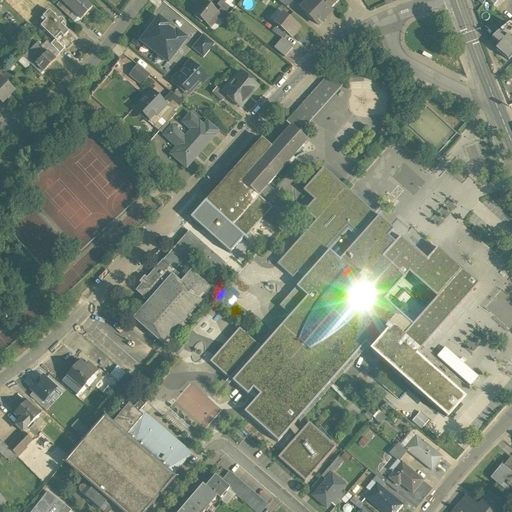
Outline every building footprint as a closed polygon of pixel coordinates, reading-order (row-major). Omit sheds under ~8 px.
[(65,0),(63,3),(62,3),(73,13),(81,20),(93,8),(84,0),(65,0)] [(294,0),(279,0),(278,2),(287,8),(294,0)] [(309,0),(301,9),(307,15),(307,16),(311,20),(311,19),(317,26),(332,11),(330,9),(320,0),(309,0)] [(339,0),(320,0),(330,9),(339,0)] [(63,3),(61,1),(56,5),(68,17),(73,13),(62,3),(63,3)] [(217,13),(203,1),(199,7),(198,6),(192,13),(211,28),(221,16),(217,13)] [(231,7),(225,3),(222,1),(218,6),(221,8),(226,12),(231,7)] [(226,12),(221,8),(217,13),(221,16),(229,23),(233,18),(226,12)] [(58,19),(49,11),(43,17),(47,21),(41,26),(55,39),(56,41),(56,40),(62,35),(64,37),(68,31),(62,25),(64,23),(63,22),(64,21),(63,20),(63,19),(62,18),(61,18),(60,18),(59,19),(58,19)] [(301,27),(283,13),(274,24),(288,35),(292,38),(301,27)] [(141,42),(154,52),(172,28),(159,18),(146,35),(141,42)] [(511,26),(509,24),(492,38),(506,50),(502,55),(509,61),(511,57),(511,26)] [(288,35),(277,27),(272,33),(282,40),(284,41),(288,35)] [(154,52),(168,63),(186,39),(172,28),(154,52)] [(131,43),(137,47),(141,42),(146,35),(140,31),(131,43)] [(202,35),(192,48),(203,58),(214,45),(202,35)] [(64,47),(56,40),(56,41),(55,39),(50,44),(51,45),(59,53),(64,47)] [(284,41),(282,40),(275,48),(286,57),(293,48),(284,41)] [(37,42),(23,57),(40,74),(54,59),(46,51),(37,42)] [(59,53),(51,45),(46,51),(54,59),(59,54),(59,53)] [(190,61),(173,79),(180,86),(189,95),(206,77),(190,61)] [(149,76),(138,66),(129,76),(141,86),(149,76)] [(240,72),(223,93),(226,96),(240,108),(247,99),(246,98),(256,86),(240,72)] [(330,74),(291,117),(304,129),(343,85),(330,74)] [(1,77),(0,77),(0,100),(2,103),(14,90),(1,77)] [(189,95),(180,86),(173,94),(183,102),(189,95)] [(223,93),(216,88),(212,93),(222,102),(226,96),(223,93)] [(153,92),(147,99),(145,97),(135,107),(149,121),(165,104),(166,104),(165,103),(153,92)] [(183,102),(173,94),(169,98),(179,107),(183,102)] [(179,107),(169,98),(165,103),(166,104),(165,104),(174,112),(179,107)] [(165,104),(149,121),(152,124),(151,125),(159,132),(167,123),(168,123),(176,114),(174,112),(165,104)] [(204,126),(190,115),(183,122),(192,130),(185,138),(199,151),(214,135),(204,126)] [(304,129),(291,117),(286,123),(291,127),(299,134),(304,129)] [(218,130),(208,121),(204,126),(214,135),(218,130)] [(167,123),(159,132),(164,136),(172,127),(168,123),(167,123)] [(164,136),(170,141),(178,131),(172,127),(164,136)] [(261,139),(190,220),(230,255),(244,239),(247,241),(248,240),(244,237),(269,210),(269,209),(269,207),(268,207),(258,196),(307,141),(299,134),(291,127),(272,149),(261,139)] [(185,138),(178,131),(170,141),(178,148),(172,155),(186,168),(200,152),(199,151),(185,138)] [(395,244),(387,238),(393,231),(378,217),(323,168),(303,191),(313,201),(304,212),(315,222),(276,265),(292,279),(297,274),(303,280),(295,288),(279,307),(290,316),(261,349),(239,329),(209,363),(231,382),(247,396),(252,390),(256,393),(259,396),(244,413),(277,443),(289,430),(295,438),(278,458),(304,482),(336,447),(308,423),(299,433),(293,425),(365,344),(373,351),(372,352),(447,417),(462,400),(413,357),(418,352),(478,284),(437,248),(426,260),(400,238),(395,244)] [(142,208),(151,214),(159,202),(150,196),(142,208)] [(189,231),(147,279),(144,277),(140,282),(142,284),(136,291),(149,302),(172,276),(171,275),(190,253),(216,275),(217,276),(226,265),(225,264),(226,264),(201,242),(189,231)] [(190,272),(184,280),(175,273),(172,277),(199,300),(209,289),(190,272)] [(149,302),(134,319),(163,345),(201,302),(199,300),(172,277),(172,276),(149,302)] [(78,360),(70,369),(72,370),(62,382),(77,394),(98,370),(89,363),(86,367),(78,360)] [(126,374),(117,366),(110,375),(119,382),(126,374)] [(34,391),(44,401),(56,389),(43,377),(31,389),(34,391)] [(44,401),(34,391),(30,395),(43,408),(47,404),(44,401)] [(136,406),(125,397),(105,420),(105,419),(105,418),(104,419),(103,418),(103,419),(104,420),(98,426),(97,426),(96,426),(97,427),(92,434),(91,433),(90,434),(91,434),(86,441),(85,440),(84,441),(85,441),(79,448),(78,447),(78,448),(79,449),(73,455),(72,455),(73,456),(67,463),(66,462),(67,463),(66,464),(67,464),(74,470),(73,470),(74,471),(75,470),(82,476),(81,477),(82,477),(90,483),(89,484),(90,483),(93,486),(90,490),(85,486),(83,485),(82,485),(80,486),(79,488),(79,489),(79,491),(80,492),(102,511),(110,511),(111,511),(111,509),(110,507),(105,503),(108,499),(112,502),(111,503),(112,504),(113,503),(120,509),(119,509),(120,510),(120,509),(123,511),(143,511),(148,508),(149,508),(148,507),(154,500),(155,501),(155,500),(154,500),(160,493),(161,494),(162,493),(161,492),(166,486),(167,487),(168,486),(167,485),(172,479),(173,479),(174,479),(173,478),(174,477),(173,476),(173,477),(172,477),(192,454),(141,411),(147,403),(142,399),(136,406)] [(40,414),(23,399),(17,406),(20,408),(14,415),(20,420),(15,425),(23,432),(40,414)] [(379,410),(372,416),(379,424),(386,418),(379,410)] [(419,413),(412,421),(421,429),(428,420),(419,413)] [(23,432),(8,448),(13,453),(17,457),(32,441),(23,432)] [(12,453),(1,442),(0,442),(0,452),(7,459),(8,458),(12,453)] [(406,450),(398,444),(395,448),(403,455),(407,450),(406,450)] [(426,445),(420,451),(411,444),(406,450),(407,450),(432,470),(442,458),(426,445)] [(403,455),(395,448),(390,454),(399,461),(403,455)] [(12,453),(8,458),(12,462),(17,457),(13,453),(12,453)] [(511,457),(511,458),(503,467),(502,466),(491,479),(505,490),(509,486),(511,488),(511,457)] [(338,458),(329,468),(335,473),(344,463),(338,458)] [(424,481),(402,463),(389,478),(397,485),(399,482),(413,494),(424,481)] [(260,511),(268,503),(229,471),(221,480),(258,511),(260,511)] [(346,486),(332,474),(312,496),(326,509),(346,486)] [(385,483),(377,476),(373,481),(376,484),(377,484),(381,487),(385,483)] [(230,489),(215,477),(205,488),(217,498),(220,500),(230,489)] [(381,487),(377,484),(376,484),(365,497),(382,511),(397,511),(403,505),(381,487)] [(202,485),(179,511),(204,511),(217,498),(205,488),(202,485)] [(69,511),(71,511),(47,492),(40,502),(44,505),(38,511),(36,511),(34,510),(31,511),(69,511)] [(500,511),(504,507),(489,494),(479,506),(466,496),(455,510),(455,511),(454,511),(500,511)] [(363,504),(354,496),(350,502),(359,510),(363,504)]
